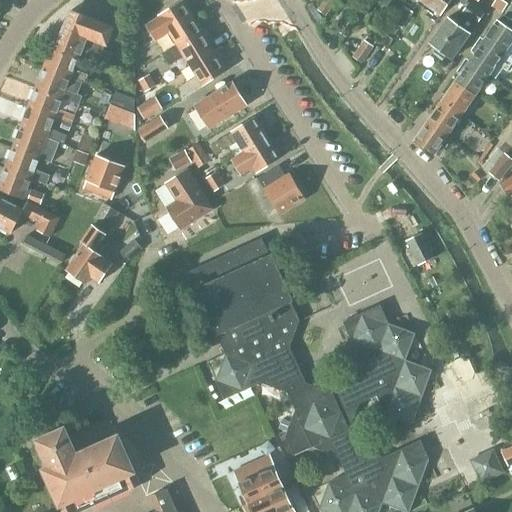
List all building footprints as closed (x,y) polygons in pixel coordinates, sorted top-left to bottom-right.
[(328,18),(341,0),(329,0),(320,12),(328,18)] [(433,0),(428,8),(443,19),(457,0),(433,0)] [(510,6),(501,0),(495,9),(504,15),(510,6)] [(205,33),(186,3),(163,19),(164,20),(150,29),(160,44),(173,36),(181,48),(205,33)] [(474,36),(488,16),(472,5),(458,25),(451,19),(432,46),(455,63),(474,36)] [(405,31),(417,15),(408,8),(396,24),(405,31)] [(74,13),(59,51),(83,57),(111,67),(116,55),(105,51),(105,49),(90,44),(92,39),(109,46),(115,29),(74,13)] [(351,20),(341,33),(349,39),(358,26),(351,20)] [(487,43),(508,57),(511,51),(511,30),(501,23),(487,43)] [(205,33),(181,48),(183,52),(171,59),(177,68),(189,61),(193,68),(218,53),(205,33)] [(365,65),(376,49),(367,43),(356,59),(365,65)] [(473,63),(494,78),(508,57),(487,43),(473,63)] [(47,71),(73,81),(85,85),(88,76),(81,73),(79,77),(76,76),(83,57),(59,51),(55,49),(47,71)] [(218,53),(193,68),(200,79),(179,92),(186,103),(207,89),(206,88),(231,73),(218,53)] [(459,84),(480,98),(494,78),(473,63),(459,84)] [(73,81),(47,71),(39,91),(67,101),(80,106),(84,98),(81,97),(85,85),(73,81)] [(140,82),(148,96),(158,90),(151,76),(140,82)] [(444,104),(466,118),(480,98),(459,84),(444,104)] [(213,132),(251,108),(237,85),(199,109),(213,132)] [(63,112),(67,101),(39,91),(32,110),(59,120),(75,126),(78,118),(63,112)] [(121,126),(132,99),(117,93),(107,119),(121,126)] [(148,122),(164,113),(158,103),(141,113),(148,122)] [(451,138),(452,138),(466,118),(444,104),(431,124),(451,138)] [(25,130),(51,140),(62,144),(67,146),(71,137),(55,131),(59,120),(32,110),(25,130)] [(149,144),(172,130),(164,118),(142,132),(149,144)] [(246,156),(270,141),(257,120),(233,134),(234,135),(214,147),(220,157),(240,145),(246,156)] [(438,159),(452,138),(451,138),(431,124),(416,144),(438,159)] [(43,161),(54,165),(62,144),(51,140),(25,130),(17,151),(43,161)] [(87,136),(82,150),(91,153),(96,140),(87,136)] [(283,162),(270,141),(246,156),(234,163),(244,178),(256,171),(260,177),(283,162)] [(202,170),(212,163),(201,146),(191,152),(202,170)] [(43,161),(17,151),(9,172),(35,182),(49,187),(53,177),(39,172),(43,161)] [(173,161),(179,173),(196,163),(190,153),(173,161)] [(511,166),(511,158),(507,155),(492,174),(500,181),(511,166)] [(113,201),(126,168),(97,157),(85,191),(113,201)] [(288,178),(282,169),(261,182),(267,191),(267,190),(273,200),(265,204),(272,216),(280,211),(282,215),(307,200),(292,175),(288,178)] [(182,231),(215,210),(189,170),(167,184),(179,202),(168,210),(182,231)] [(31,191),(35,182),(9,172),(2,190),(45,206),(48,198),(31,191)] [(217,195),(228,188),(219,174),(208,182),(217,195)] [(511,200),(511,199),(511,182),(503,188),(511,200)] [(27,211),(0,197),(0,227),(14,235),(24,216),(44,227),(42,232),(52,237),(61,219),(31,204),(27,211)] [(107,204),(97,220),(105,225),(115,209),(107,204)] [(101,285),(114,265),(98,254),(109,237),(96,228),(84,244),(87,246),(68,272),(88,286),(93,279),(101,285)] [(420,268),(436,260),(424,236),(408,244),(420,268)] [(63,266),(68,257),(31,237),(26,246),(63,266)] [(130,264),(145,250),(136,241),(121,255),(130,264)] [(270,258),(263,242),(192,274),(200,292),(196,294),(197,297),(196,298),(212,333),(213,333),(217,340),(221,339),(231,357),(220,383),(229,402),(267,385),(293,395),(302,415),(291,442),(301,457),(316,450),(341,459),(348,478),(333,485),(322,511),(383,511),(385,508),(397,511),(413,511),(431,463),(421,445),(383,460),(357,448),(351,433),(358,408),(376,400),(383,416),(414,427),(433,373),(408,364),(418,336),(390,327),(382,309),(346,327),(362,364),(349,390),(334,398),(309,385),(292,349),(303,323),(293,304),(295,303),(273,257),(270,258)] [(47,472),(61,504),(135,472),(121,439),(79,458),(68,432),(41,444),(52,470),(47,472)] [(511,451),(503,455),(504,457),(509,469),(511,468),(511,451)] [(247,510),(288,491),(273,458),(237,474),(248,498),(243,500),(247,510)] [(500,464),(486,459),(481,473),(495,479),(500,464)] [(88,511),(142,488),(135,472),(61,504),(64,511),(88,511)] [(186,511),(176,489),(154,499),(160,511),(186,511)] [(297,511),(288,491),(247,510),(247,511),(297,511)]
